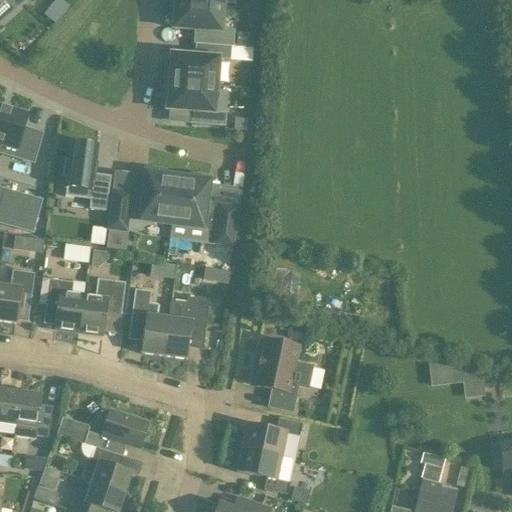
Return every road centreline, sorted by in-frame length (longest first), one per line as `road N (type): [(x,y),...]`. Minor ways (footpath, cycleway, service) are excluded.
road 1 (residential): [(180,511),(193,469),(192,402),(62,360),(0,352)]
road 2 (residential): [(0,67),(129,127)]
road 3 (residential): [(129,127),(145,79),(151,0)]
